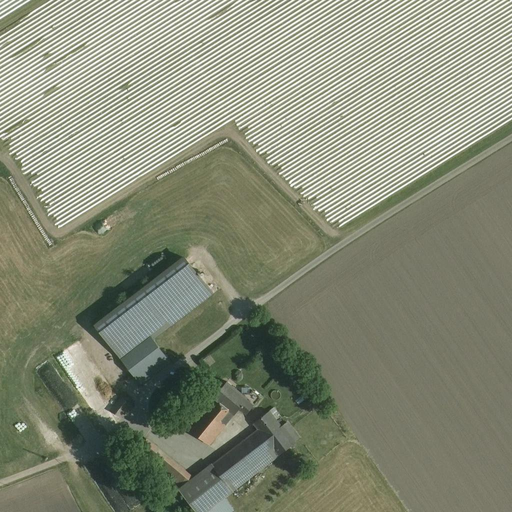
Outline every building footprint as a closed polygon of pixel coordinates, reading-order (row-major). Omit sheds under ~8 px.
[(184,258),(97,325),(140,382),(168,360),(153,340),(212,295),(184,258)] [(99,381),(90,360),(70,369),(80,390),(99,381)] [(214,398),(234,414),(247,399),(227,383),(214,398)] [(122,398),(111,411),(120,418),(130,404),(122,398)] [(209,445),(234,414),(214,398),(189,429),(209,445)] [(269,411),(253,423),(258,430),(278,456),(294,444),(269,411)] [(278,456),(258,430),(212,465),(232,491),(278,456)] [(174,480),(182,470),(146,439),(137,450),(174,480)] [(183,488),(180,490),(196,511),(205,511),(232,491),(212,465),(194,479),(183,488)] [(189,475),(182,470),(174,480),(180,485),(189,475)] [(189,475),(180,485),(183,488),(194,479),(189,475)]
